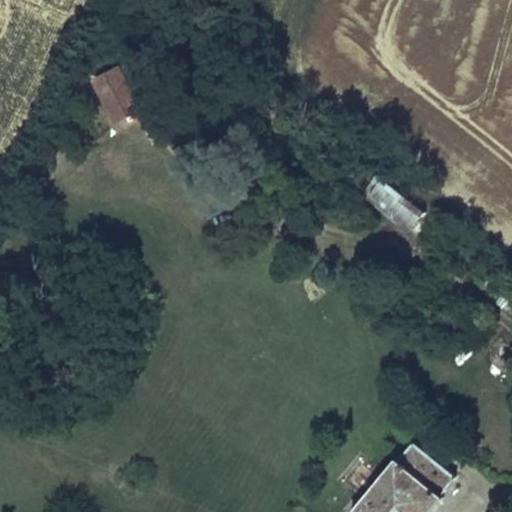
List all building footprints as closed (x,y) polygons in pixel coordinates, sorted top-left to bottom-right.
[(89,84),(113,130),(144,114),(120,68),(89,84)] [(358,192),(398,226),(418,201),(376,168),(358,192)] [(511,274),(497,263),(479,286),(499,303),(511,284),(511,274)] [(431,511),(455,484),(417,452),(365,511),(431,511)] [(483,502),(508,511),(511,511),(511,477),(495,471),(483,502)]
